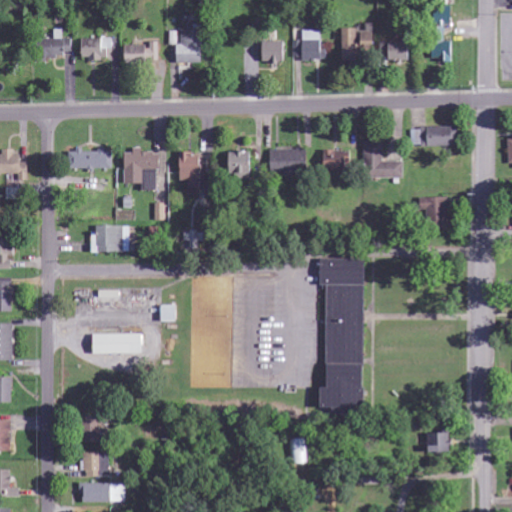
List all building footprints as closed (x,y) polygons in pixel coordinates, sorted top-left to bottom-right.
[(206,64),(207,31),(184,30),(184,44),(180,44),(180,63),(206,64)] [(293,41),(293,61),(326,61),(326,31),(304,31),(304,41),(293,41)] [(343,62),(379,61),(379,53),(390,53),(390,62),(414,61),(414,42),(378,43),(378,31),(342,32),(343,62)] [(75,55),(74,39),(64,40),(64,34),(60,34),(60,39),(53,39),(53,56),(75,55)] [(81,39),(82,61),(113,60),(113,38),(81,39)] [(288,42),(263,42),(262,63),(288,63),(288,42)] [(432,62),(457,61),(456,42),(431,42),(432,62)] [(159,44),(127,45),(128,65),(160,64),(159,44)] [(459,147),(458,128),(413,129),(413,143),(431,142),(431,147),(459,147)] [(386,142),(366,142),(365,177),(406,178),(407,162),(385,162),(386,142)] [(125,154),(125,184),(145,185),(145,191),(159,191),(159,170),(163,170),(163,154),(145,154),(145,149),(135,149),(135,154),(125,154)] [(310,150),(271,151),(271,173),(310,172),(310,150)] [(115,169),(115,151),(74,152),(75,171),(115,169)] [(325,152),(325,172),(353,172),(352,151),(325,152)] [(0,155),(0,174),(21,175),(21,181),(30,181),(31,166),(24,165),(25,152),(4,152),(4,156),(0,155)] [(183,181),(205,181),(205,157),(193,157),(193,152),(182,153),(183,181)] [(257,174),(257,153),(230,153),(229,173),(257,174)] [(451,198),(424,199),(425,223),(452,221),(451,198)] [(132,227),(96,226),(95,253),(131,254),(132,227)] [(188,249),(199,249),(200,242),(206,242),(207,232),(188,232),(188,249)] [(0,265),(15,266),(16,234),(0,233),(0,265)] [(369,260),(324,260),(324,287),(330,287),(330,388),(325,388),(325,410),(337,410),(337,415),(369,415),(369,260)] [(0,312),(14,313),(15,279),(0,278),(0,312)] [(177,322),(178,306),(165,306),(165,322),(177,322)] [(15,325),(0,324),(0,361),(15,362),(15,325)] [(146,354),(145,335),(94,335),(94,355),(146,354)] [(0,403),(14,404),(14,379),(0,378),(0,403)] [(89,443),(109,444),(110,417),(90,417),(89,443)] [(0,452),(13,452),(13,421),(0,421),(0,452)] [(453,435),(430,435),(430,454),(454,454),(453,435)] [(111,453),(86,453),(86,478),(111,477),(111,453)] [(12,471),(0,471),(0,497),(12,498),(12,471)] [(82,503),(126,503),(126,484),(82,484),(82,503)]
